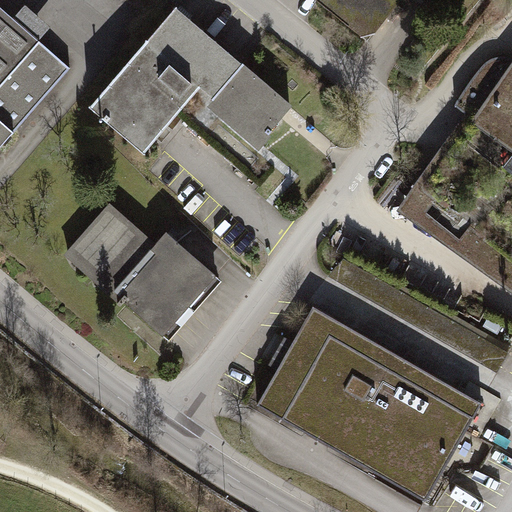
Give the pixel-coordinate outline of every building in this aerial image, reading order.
[(318,0),(368,40),(386,18),(391,22),(402,8),(397,4),(400,0),(318,0)] [(0,147),(70,68),(0,6),(0,147)] [(289,105),(175,8),(90,107),(143,152),(198,87),(199,88),(201,86),(214,97),(211,101),(258,141),(289,105)] [(511,57),(508,57),(502,56),(497,57),(493,58),(489,59),(486,62),(477,71),(469,83),(462,93),(455,105),(465,113),(476,122),(425,186),(511,255),(511,57)] [(511,291),(511,255),(425,186),(476,122),(465,113),(397,209),(511,291)] [(124,300),(163,334),(216,275),(166,231),(153,247),(107,206),(67,250),(121,297),(117,302),(121,304),(124,300)] [(343,257),(328,276),(497,372),(509,352),(343,257)] [(257,403),(425,499),(481,402),(313,306),(257,403)] [(489,314),(483,325),(498,333),(504,322),(489,314)]
